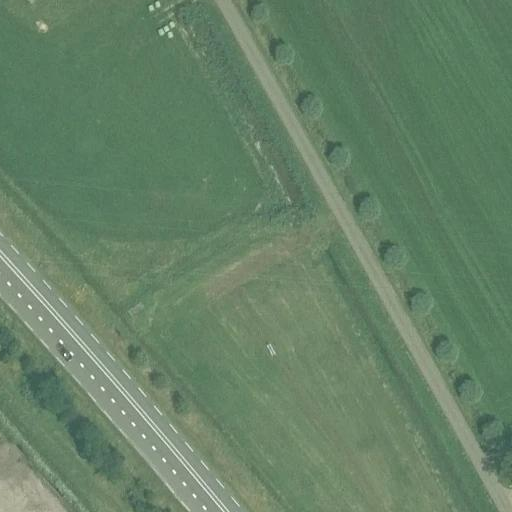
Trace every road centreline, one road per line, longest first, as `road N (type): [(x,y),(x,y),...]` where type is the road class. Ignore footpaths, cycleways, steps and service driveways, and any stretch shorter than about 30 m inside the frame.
road 1 (unclassified): [(503,511),(218,0)]
road 2 (primary): [(222,511),(0,256)]
